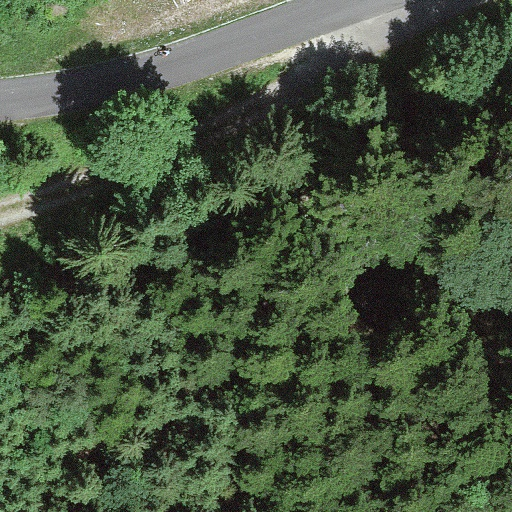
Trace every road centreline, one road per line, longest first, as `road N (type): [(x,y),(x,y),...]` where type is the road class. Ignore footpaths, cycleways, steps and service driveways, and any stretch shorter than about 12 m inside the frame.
road 1 (track): [(0,198),(193,144),(375,43),(393,0)]
road 2 (unclassified): [(356,0),(98,87),(0,100)]
